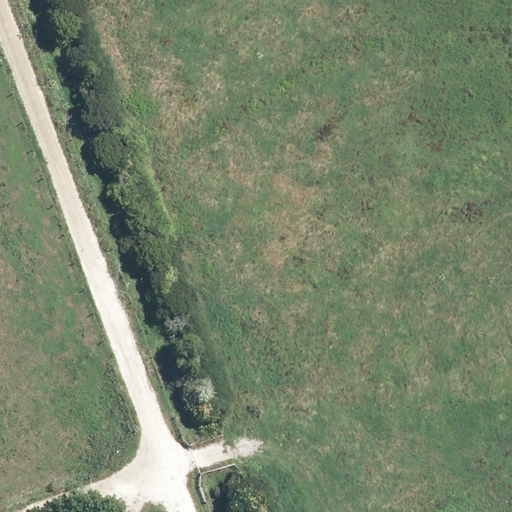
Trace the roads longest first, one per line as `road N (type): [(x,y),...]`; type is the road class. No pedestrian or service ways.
road 1 (track): [(183,511),(0,33)]
road 2 (track): [(156,441),(0,501)]
